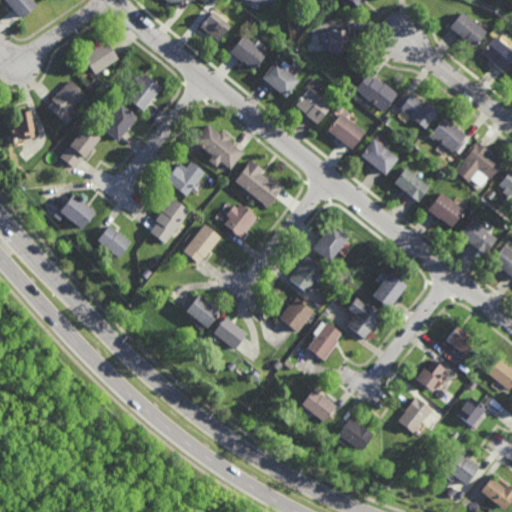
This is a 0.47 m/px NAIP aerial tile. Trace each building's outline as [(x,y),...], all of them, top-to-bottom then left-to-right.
[(33,0),(38,5),(23,19),(5,0),(33,0)] [(165,0),(177,8),(182,0),(165,0)] [(217,40),(200,26),(212,11),(229,25),(217,40)] [(488,32),(476,47),(467,40),(467,39),(452,28),(464,13),(488,32)] [(331,54),(329,31),(352,31),(353,53),(331,54)] [(253,69),(230,51),(243,34),(266,53),(253,69)] [(511,65),(506,73),(494,63),(495,63),(483,52),(496,37),(511,49),(511,65)] [(94,74),(83,56),(107,41),(118,58),(94,74)] [(286,97),(262,78),(276,61),(300,81),(286,97)] [(143,110),(126,96),(144,73),(161,86),(143,110)] [(376,80),(377,78),(385,85),(386,84),(401,95),(386,113),(357,90),(370,75),(376,80)] [(111,88),(104,84),(108,79),(115,84),(111,88)] [(61,119),(49,106),(54,101),(52,99),(71,80),(86,94),(61,119)] [(332,106),(317,124),(307,116),(308,115),(297,105),(301,100),(299,99),(302,96),(303,98),(311,88),(332,106)] [(425,105),(427,102),(440,112),(427,129),(402,109),(413,96),(425,105)] [(118,140),(101,127),(120,102),(137,115),(118,140)] [(84,119),(80,116),(85,110),(89,113),(84,119)] [(26,139),(26,138),(13,140),(11,123),(20,122),(19,114),(30,112),(35,138),(26,139)] [(352,150),(329,132),(343,114),(366,132),(352,150)] [(453,152),(436,138),(435,139),(430,136),(446,116),(458,127),(458,128),(467,135),(453,152)] [(219,133),(223,130),(231,137),(229,140),(244,154),(230,170),(221,162),(216,167),(209,160),(213,156),(195,140),(209,124),(219,133)] [(83,157),(82,156),(73,167),(59,156),(69,143),(70,144),(84,125),(99,137),(83,157)] [(387,175),(363,156),(376,140),(400,159),(387,175)] [(490,179),(488,177),(481,186),(471,179),(469,182),(456,172),(466,160),(465,159),(478,142),(490,151),(489,152),(503,162),(490,179)] [(270,182),(273,178),(285,188),(269,209),(235,182),(252,161),(265,172),(262,175),(270,182)] [(205,173),(188,197),(166,181),(177,166),(178,167),(181,163),(187,168),(191,162),(205,173)] [(412,172),(414,171),(417,174),(417,176),(423,180),(424,179),(432,186),(420,202),(395,183),(407,168),(412,172)] [(511,207),(504,201),(508,197),(502,192),(504,189),(498,184),(511,168),(511,207)] [(489,200),(486,197),(492,189),(495,192),(489,200)] [(451,224),(441,215),(439,217),(428,208),(442,191),(464,209),(451,224)] [(81,228),(59,209),(73,193),(95,211),(81,228)] [(165,242),(150,229),(158,220),(156,218),(163,209),(162,208),(173,194),(192,209),(165,242)] [(241,235),(225,222),(231,215),(229,212),(237,202),(239,204),(242,201),(258,214),(241,235)] [(482,254),(470,244),(471,243),(460,234),(473,219),(496,238),(482,254)] [(207,255),(205,254),(199,261),(185,249),(206,222),(223,235),(207,255)] [(330,259),(314,245),(332,222),(349,235),(330,259)] [(117,231),(118,230),(131,241),(119,257),(97,239),(109,224),(117,231)] [(511,277),(492,261),(504,245),(511,251),(511,277)] [(322,283),(316,278),(306,290),(289,277),(308,254),(324,268),(323,269),(329,274),(322,283)] [(147,277),(143,274),(148,267),(153,270),(147,277)] [(389,307),(372,294),(391,270),(407,283),(389,307)] [(209,324),(188,308),(200,292),(222,308),(209,324)] [(313,309),(297,330),(279,316),(290,302),(291,303),(297,296),(313,309)] [(364,302),(365,301),(383,314),(364,338),(347,325),(356,313),(348,307),(356,296),(364,302)] [(236,347),(221,335),(218,339),(214,335),(217,332),(215,330),(228,314),(249,331),(236,347)] [(323,359),(307,346),(327,320),(342,332),(337,338),(339,340),(323,359)] [(464,353),(446,339),(458,323),(467,330),(467,331),(475,337),(464,353)] [(511,369),(511,385),(509,389),(485,370),(497,357),(511,369)] [(277,368),(272,363),(276,358),(282,363),(277,368)] [(448,371),(438,385),(436,383),(430,391),(414,380),(424,366),(426,368),(434,358),(445,366),(444,368),(448,371)] [(289,369),(283,363),(286,359),(292,365),(289,369)] [(232,369),(227,365),(232,360),(237,364),(232,369)] [(255,379),(250,375),(255,369),(260,373),(255,379)] [(321,394),(321,393),(335,404),(323,420),(301,403),(312,388),(321,394)] [(413,433),(397,420),(405,409),(416,395),(433,409),(413,433)] [(470,426),(455,414),(470,396),(485,408),(470,426)] [(359,423),(360,422),(374,433),(361,450),(338,432),(350,416),(359,423)] [(466,459),(467,457),(479,467),(466,484),(443,465),(456,450),(466,459)] [(504,487),(506,484),(511,488),(511,496),(503,508),(481,490),(491,476),(504,487)] [(449,497),(445,493),(451,486),(455,489),(449,497)]
